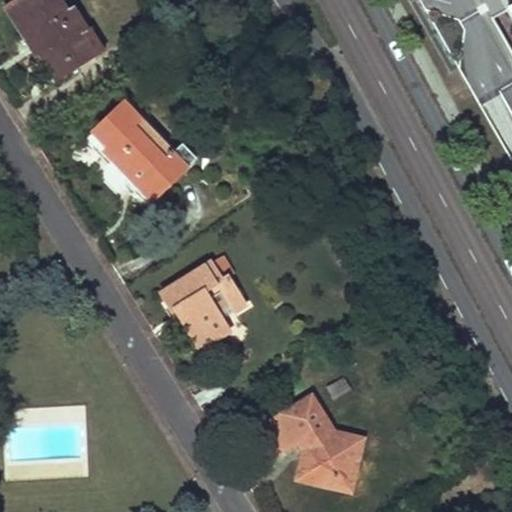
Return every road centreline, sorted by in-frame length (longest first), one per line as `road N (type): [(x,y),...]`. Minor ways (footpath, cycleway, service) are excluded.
road 1 (residential): [(234,511),(0,119)]
road 2 (primary): [(292,0),(511,382)]
road 3 (primary): [(511,274),(367,0)]
